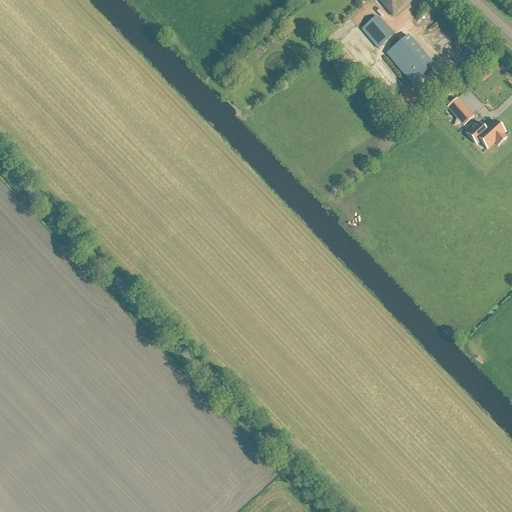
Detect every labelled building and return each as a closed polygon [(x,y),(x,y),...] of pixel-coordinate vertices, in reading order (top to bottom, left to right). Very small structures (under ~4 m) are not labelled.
[(377,0),(392,17),(411,0),(377,0)] [(378,49),(392,36),(376,18),(361,30),(378,49)] [(412,86),(433,68),(407,37),(386,55),(412,86)] [(408,88),(392,101),(403,113),(418,99),(408,88)] [(511,106),(495,122),(504,131),(511,124),(511,106)] [(463,128),(473,118),(465,109),(454,119),(463,128)] [(494,122),(484,131),(478,124),(466,135),(476,146),(479,142),(487,150),(494,143),(498,147),(506,140),(502,136),(505,134),(494,122)]
